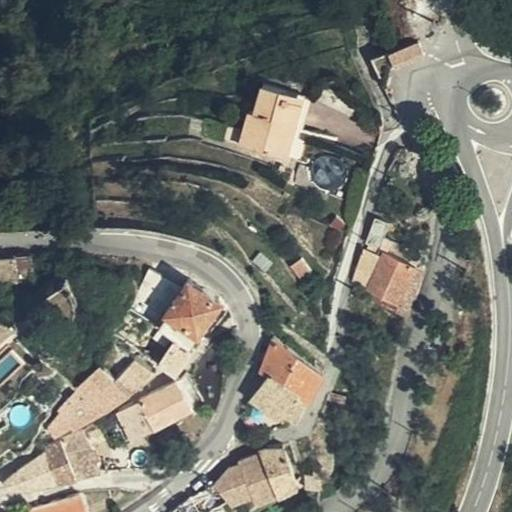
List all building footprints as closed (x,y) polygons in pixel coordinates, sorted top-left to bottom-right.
[(393,67),(423,55),(418,43),(388,55),(393,67)] [(325,90),(284,77),(276,101),(271,99),(258,138),(305,154),(325,90)] [(419,258),(421,252),(392,240),(390,244),(386,242),(368,282),(400,298),(419,258)] [(0,273),(27,271),(34,270),(33,244),(0,246),(0,273)] [(154,256),(138,300),(162,312),(172,300),(190,276),(154,256)] [(176,303),(203,324),(226,291),(196,268),(190,276),(172,300),(176,303)] [(0,336),(22,310),(16,302),(3,299),(0,302),(0,336)] [(184,326),(194,334),(203,324),(176,303),(168,315),(170,316),(184,326)] [(270,350),(276,355),(280,349),(308,370),(307,371),(319,382),(324,357),(279,325),(270,350)] [(184,326),(165,352),(182,363),(199,338),(195,334),(194,334),(184,326)] [(124,370),(146,350),(120,332),(108,355),(124,370)] [(276,355),(258,380),(284,402),(287,397),(307,371),(308,370),(280,349),(276,355)] [(124,370),(138,383),(162,364),(163,362),(146,350),(124,370)] [(16,354),(7,365),(15,374),(25,363),(16,354)] [(89,374),(116,400),(138,383),(124,370),(108,355),(90,373),(89,374)] [(287,397),(303,404),(305,402),(319,382),(307,371),(287,397)] [(182,373),(148,393),(161,417),(171,412),(192,400),(196,397),(183,375),(182,373)] [(79,386),(101,409),(116,400),(89,374),(79,386)] [(78,413),(83,419),(101,409),(79,386),(68,400),(70,402),(78,413)] [(139,431),(153,423),(161,417),(148,393),(129,402),(125,405),(139,431)] [(78,413),(70,402),(58,418),(62,424),(78,413)] [(58,444),(71,476),(87,473),(112,463),(91,423),(57,441),(58,444)] [(303,465),(291,432),(271,437),(272,441),(283,478),(305,469),(303,465)] [(255,451),(245,457),(226,468),(235,490),(251,483),(251,482),(256,480),(257,483),(260,487),(283,478),(272,441),(254,449),(255,451)] [(43,454),(53,480),(71,476),(58,444),(43,454)] [(327,462),(321,453),(313,458),(313,474),(328,473),(327,462)] [(42,482),(53,480),(43,454),(35,459),(28,464),(16,475),(19,483),(42,482)] [(189,511),(192,511),(205,502),(207,501),(235,490),(226,468),(192,487),(186,494),(179,498),(188,510),(189,511)] [(90,511),(85,495),(32,508),(33,511),(90,511)]
